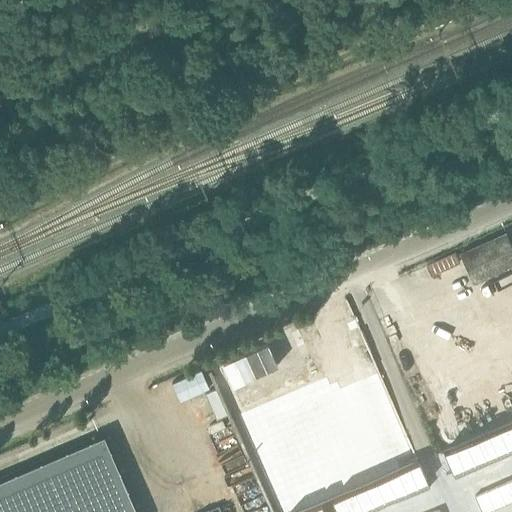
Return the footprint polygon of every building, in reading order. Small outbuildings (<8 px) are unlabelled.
[(475,283),(511,265),(511,247),(505,233),(461,253),(475,283)] [(499,428),(510,453),(511,452),(511,427),(510,423),(499,428)] [(488,432),(499,458),(510,453),(499,428),(488,432)] [(477,437),(487,463),(499,458),(488,432),(477,437)] [(0,511),(136,511),(104,436),(0,480),(0,511)] [(465,442),(476,468),(487,463),(477,437),(465,442)] [(454,447),(465,472),(476,468),(465,442),(454,447)] [(444,451),(455,477),(465,472),(454,447),(444,451)] [(409,466),(420,491),(430,487),(419,462),(409,466)] [(397,471),(408,496),(420,491),(409,466),(397,471)] [(387,475),(397,501),(408,496),(397,471),(387,475)] [(375,480),(386,506),(397,501),(387,475),(375,480)] [(365,485),(376,510),(386,506),(375,480),(365,485)] [(497,485),(505,504),(511,500),(511,489),(508,481),(497,485)] [(363,511),(371,511),(376,510),(365,485),(354,489),(363,511)] [(486,490),(494,509),(505,504),(497,485),(486,490)] [(342,494),(349,511),(363,511),(354,489),(342,494)] [(475,495),(482,511),(485,511),(494,509),(486,490),(475,495)] [(332,499),(337,511),(349,511),(342,494),(332,499)] [(337,511),(332,499),(321,503),(324,511),(337,511)] [(299,511),(324,511),(321,503),(299,511)]
